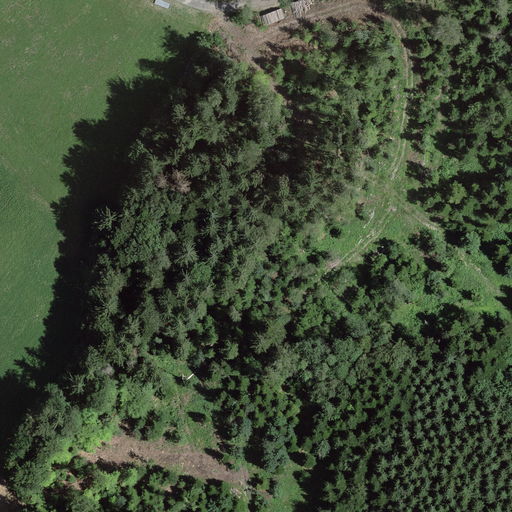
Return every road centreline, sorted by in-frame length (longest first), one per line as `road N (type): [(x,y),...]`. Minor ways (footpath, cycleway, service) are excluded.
road 1 (track): [(511,272),(384,170),(312,131),(257,79),(227,31),(274,0)]
road 2 (track): [(417,511),(511,393)]
